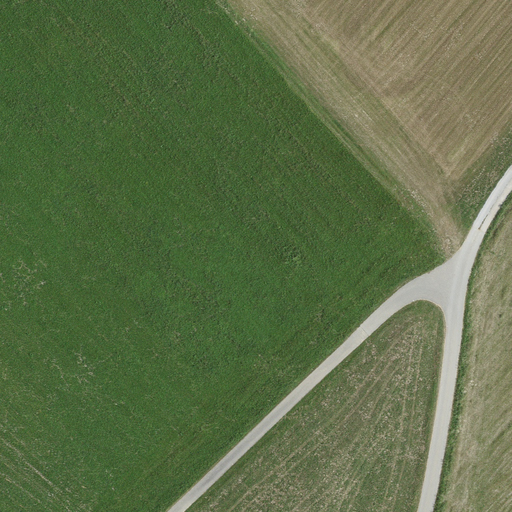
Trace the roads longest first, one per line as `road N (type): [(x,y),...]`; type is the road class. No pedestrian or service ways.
road 1 (track): [(422,511),(456,304),(449,292),(418,283),(400,289),(165,511)]
road 2 (track): [(444,290),(511,169)]
